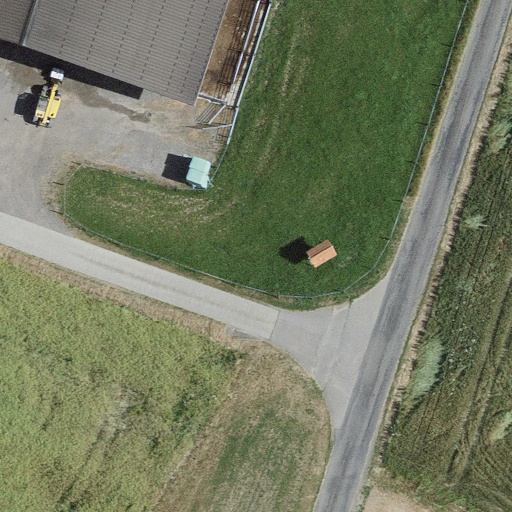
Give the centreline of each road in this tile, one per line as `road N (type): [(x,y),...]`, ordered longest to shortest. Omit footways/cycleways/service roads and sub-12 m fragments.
road 1 (track): [(0,232),(384,371)]
road 2 (unclassified): [(384,371),(503,0)]
road 3 (residential): [(341,511),(384,371)]
